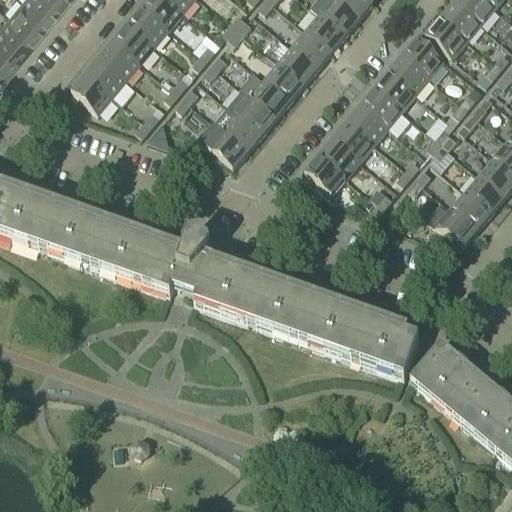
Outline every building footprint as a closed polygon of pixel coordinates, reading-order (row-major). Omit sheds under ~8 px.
[(48,24),(62,7),(53,0),(22,0),(21,2),(48,24)] [(182,21),(156,0),(153,0),(141,16),(167,38),(182,21)] [(156,0),(182,21),(195,5),(189,0),(156,0)] [(253,12),(261,3),(257,0),(251,0),(246,7),(253,12)] [(272,12),(280,3),(277,0),(270,0),(266,7),(272,12)] [(372,10),(360,0),(334,0),(331,5),(357,28),(372,10)] [(493,16),(474,0),(461,0),(453,10),(480,32),(493,16)] [(474,0),(493,16),(506,0),(474,0)] [(48,24),(21,2),(8,18),(35,40),(48,24)] [(344,44),(357,28),(331,5),(317,22),(344,44)] [(264,22),(272,12),(266,7),(257,16),(264,22)] [(466,49),(480,32),(453,10),(439,27),(466,49)] [(167,38),(141,16),(126,33),(153,55),(167,38)] [(0,39),(21,57),(35,40),(8,18),(0,27),(0,39)] [(330,60),(344,44),(317,22),(303,38),(330,60)] [(235,38),(243,28),(237,23),(229,32),(235,38)] [(451,66),(466,49),(439,27),(424,44),(451,66)] [(242,43),(250,34),(243,28),(235,38),(242,43)] [(227,48),(235,38),(229,32),(221,42),(227,48)] [(140,72),(153,55),(126,33),(113,49),(140,72)] [(234,53),(242,43),(235,38),(227,48),(234,53)] [(316,77),(330,60),(303,38),(289,55),(316,77)] [(0,39),(0,67),(7,73),(21,57),(0,39)] [(443,69),(416,46),(401,64),(428,86),(443,69)] [(125,89),(140,72),(113,49),(98,66),(125,89)] [(205,69),(213,59),(207,54),(199,63),(205,69)] [(302,93),(316,77),(289,55),(276,71),(302,93)] [(500,77),(508,67),(501,62),(493,71),(500,77)] [(197,79),(205,69),(199,63),(191,73),(197,79)] [(217,79),(225,69),(218,63),(210,73),(217,79)] [(414,103),(428,86),(401,64),(387,81),(414,103)] [(112,105),(125,89),(98,66),(85,82),(112,105)] [(288,110),(302,93),(276,71),(261,88),(288,110)] [(492,87),(500,77),(493,71),(485,81),(492,87)] [(209,88),(217,79),(210,73),(202,83),(209,88)] [(401,119),(414,103),(387,81),(374,97),(401,119)] [(503,96),(511,86),(504,81),(496,91),(503,96)] [(97,122),(112,105),(85,82),(70,100),(97,122)] [(178,102),(186,92),(179,87),(171,96),(178,102)] [(275,127),(288,110),(261,88),(248,104),(275,127)] [(170,112),(178,102),(171,96),(163,106),(170,112)] [(189,112),(197,102),(190,96),(182,106),(189,112)] [(401,119),(374,97),(360,114),(387,136),(401,119)] [(466,117),(474,108),(467,102),(459,112),(466,117)] [(260,144),(275,127),(248,104),(234,121),(260,144)] [(181,121),(189,112),(182,106),(174,116),(181,121)] [(458,127),(466,117),(459,112),(451,122),(458,127)] [(477,127),(485,118),(479,112),(471,121),(477,127)] [(373,152),(387,136),(360,114),(346,130),(373,152)] [(149,136),(157,127),(151,121),(143,131),(149,136)] [(247,160),(260,144),(234,121),(220,137),(247,160)] [(469,137),(477,127),(471,121),(462,131),(469,137)] [(359,169),(373,152),(346,130),(332,147),(359,169)] [(141,146),(149,136),(143,131),(134,140),(141,146)] [(232,177),(247,160),(220,137),(205,155),(232,177)] [(440,153),(448,143),(442,138),(434,147),(440,153)] [(447,158),(455,149),(448,143),(440,153),(447,158)] [(359,169),(332,147),(318,163),(345,186),(359,169)] [(432,162),(440,153),(434,147),(426,157),(432,162)] [(511,184),(511,156),(504,150),(491,166),(511,184)] [(439,168),(447,158),(440,153),(432,162),(439,168)] [(345,186),(318,163),(304,181),(330,203),(345,186)] [(511,194),(511,184),(491,166),(476,183),(503,205),(511,194)] [(410,184),(418,174),(412,169),(404,178),(410,184)] [(402,194),(410,184),(404,178),(396,188),(402,194)] [(422,193),(430,184),(423,178),(415,188),(422,193)] [(503,205),(476,183),(462,200),(489,222),(503,205)] [(414,203),(422,193),(415,188),(407,197),(414,203)] [(418,347),(208,272),(202,269),(207,262),(203,259),(202,256),(204,251),(187,244),(182,257),(184,258),(183,263),(0,197),(0,243),(28,254),(30,247),(51,255),(48,261),(80,272),(82,266),(103,273),(100,279),(169,304),(173,294),(179,296),(181,294),(195,306),(193,312),(246,331),(249,325),(259,329),(256,335),(288,346),(290,340),(311,347),(309,353),(340,365),(342,358),(363,366),(361,372),(403,387),(418,347)] [(489,222),(462,200),(449,216),(476,238),(489,222)] [(383,217),(391,207),(384,202),(376,211),(383,217)] [(375,227),(383,217),(376,211),(368,221),(375,227)] [(476,238),(449,216),(434,234),(461,256),(476,238)] [(511,411),(440,352),(409,389),(444,418),(448,413),(465,427),(461,432),(486,453),(491,448),(507,462),(503,467),(511,474),(511,411)] [(132,453),(133,462),(141,465),(147,461),(146,452),(138,449),(132,453)]
